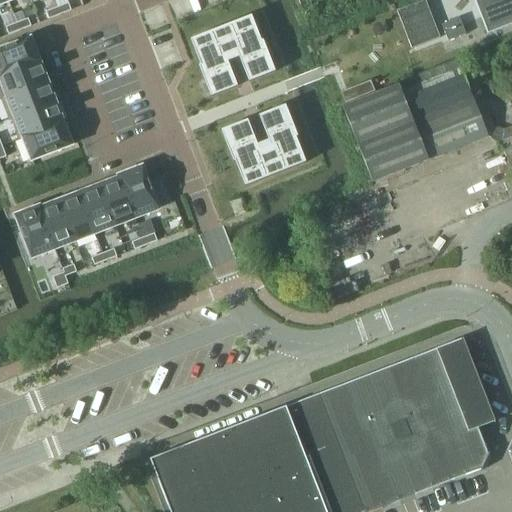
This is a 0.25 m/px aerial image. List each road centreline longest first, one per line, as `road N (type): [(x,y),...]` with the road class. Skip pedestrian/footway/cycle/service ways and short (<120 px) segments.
road 1 (residential): [(463,300),(429,302),(292,347),(246,321),(210,227)]
road 2 (residential): [(128,7),(62,33),(111,158),(174,133)]
road 3 (residential): [(128,7),(174,133)]
